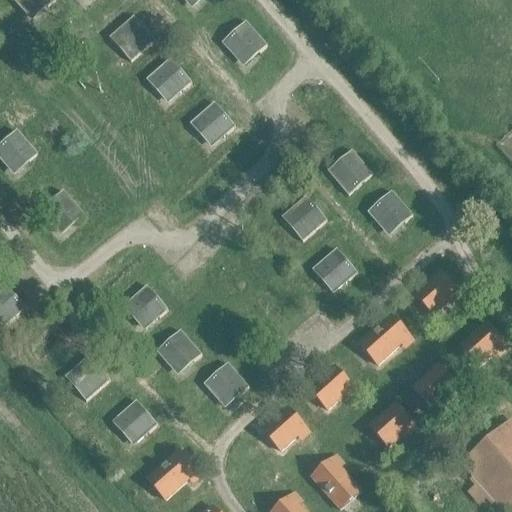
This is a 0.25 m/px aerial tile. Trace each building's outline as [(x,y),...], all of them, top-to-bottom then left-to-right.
[(45,6),(47,8),(56,1),(54,0),(13,0),(19,7),(23,4),(33,16),(45,6)] [(126,58),(132,64),(158,42),(137,19),(128,27),(130,29),(116,42),(128,56),(126,58)] [(260,54),(261,55),(268,49),(248,25),(225,44),(232,52),(235,50),(248,64),(260,54)] [(180,92),(182,95),(192,85),(171,61),(147,83),(154,91),(155,90),(167,104),(180,92)] [(225,135),(227,137),(238,128),(217,104),(192,125),(200,134),(201,133),(212,146),(225,135)] [(28,162),(29,163),(37,156),(17,133),(0,148),(0,159),(1,160),(4,158),(17,173),(28,162)] [(344,190),(351,199),(376,177),(356,153),(346,161),(349,164),(334,176),(345,189),(344,190)] [(74,222),(75,223),(83,216),(62,193),(40,213),(47,220),(49,218),(62,233),(74,222)] [(406,223),(407,224),(415,217),(394,194),(372,214),(378,222),(381,220),(394,234),(406,223)] [(296,237),(304,245),(329,222),(308,200),(300,208),(303,211),(288,224),(298,236),(296,237)] [(346,281),(349,284),(357,277),(336,252),(312,273),(319,281),(320,280),(331,293),(346,281)] [(415,297),(433,318),(458,296),(440,275),(415,297)] [(14,316),(17,320),(25,313),(2,287),(0,289),(0,328),(0,329),(14,316)] [(159,319),(160,321),(168,313),(147,291),(125,311),(132,318),(134,316),(147,330),(159,319)] [(359,347),(377,368),(409,340),(390,319),(359,347)] [(460,349),(479,370),(504,347),(485,326),(460,349)] [(192,364),(193,365),(201,358),(180,335),(158,355),(165,363),(167,361),(180,375),(192,364)] [(80,397),(87,405),(113,382),(92,359),(84,367),(87,370),(72,384),(82,395),(80,397)] [(241,398),(242,399),(250,392),(230,369),(208,389),(214,396),(217,394),(230,408),(241,398)] [(308,392),(327,413),(352,390),(333,369),(308,392)] [(413,391),(431,412),(456,390),(438,369),(413,391)] [(147,435),(148,436),(159,427),(138,404),(113,426),(121,435),(123,434),(134,447),(147,435)] [(369,429),(388,450),(413,428),(394,407),(369,429)] [(262,433),(280,454),(305,432),(287,411),(262,433)] [(511,423),(462,467),(473,479),(469,482),(474,488),(467,495),(478,508),(486,501),(491,508),(495,504),(501,511),(509,511),(511,510),(511,423)] [(147,482),(165,503),(197,475),(178,454),(147,482)] [(312,481),(339,511),(340,511),(361,494),(333,462),(312,481)] [(276,511),(301,511),(291,499),(276,511)]
